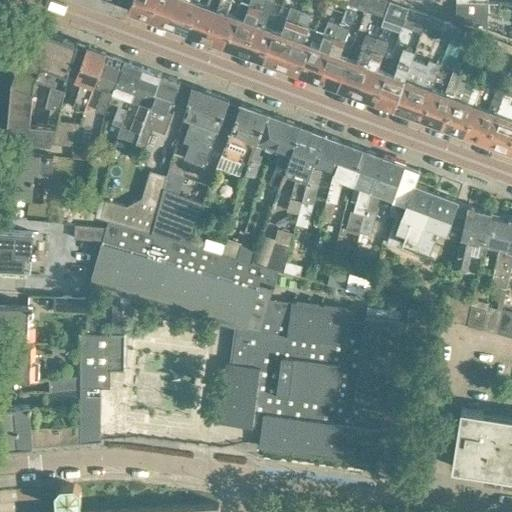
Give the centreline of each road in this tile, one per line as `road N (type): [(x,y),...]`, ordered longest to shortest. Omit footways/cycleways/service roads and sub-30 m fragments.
road 1 (residential): [(511,173),(80,15)]
road 2 (unclassified): [(242,511),(241,490),(218,472),(125,458),(0,467)]
road 3 (unclassified): [(505,511),(454,504),(437,484),(464,348),(480,341),(511,349)]
